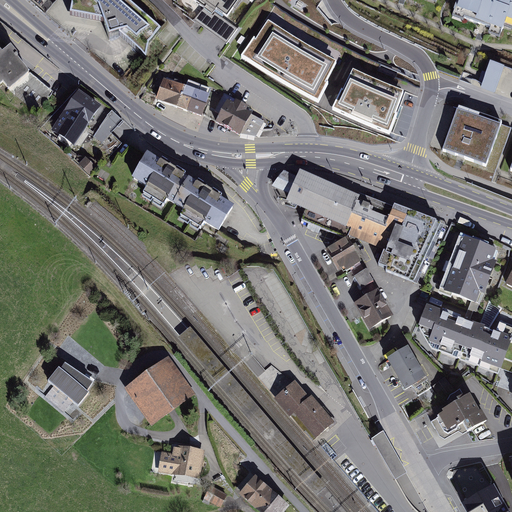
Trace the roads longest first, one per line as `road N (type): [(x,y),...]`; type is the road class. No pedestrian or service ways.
road 1 (unclassified): [(262,198),(420,469)]
road 2 (secondary): [(0,0),(158,131),(204,150)]
road 3 (residential): [(308,153),(308,128),(299,117),(221,63),(155,0)]
road 4 (residential): [(432,89),(417,55),(352,21),(333,0)]
road 5 (track): [(204,400),(202,430),(215,472),(246,511)]
